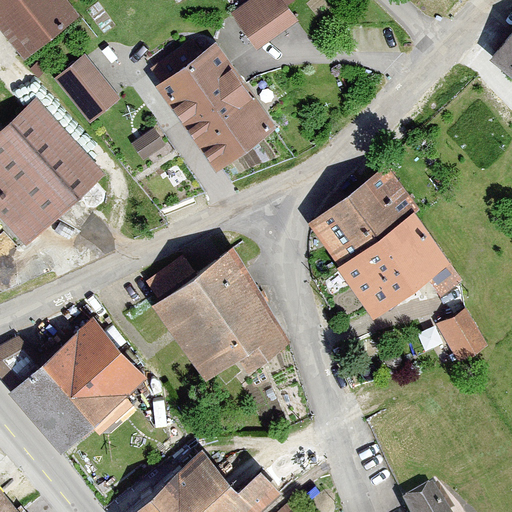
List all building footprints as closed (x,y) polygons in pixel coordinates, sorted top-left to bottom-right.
[(70,0),(0,0),(0,23),(29,60),(85,18),(70,0)] [(285,0),(254,0),(234,14),(259,52),(302,23),(285,0)] [(210,31),(153,70),(222,172),(279,133),(210,31)] [(511,39),(494,60),(511,74),(511,39)] [(106,41),(85,59),(102,79),(123,61),(106,41)] [(39,97),(0,132),(0,210),(31,244),(109,174),(39,97)] [(156,129),(137,142),(149,161),(168,149),(156,129)] [(389,167),(311,221),(376,316),(430,279),(442,297),(467,280),(389,167)] [(238,249),(156,304),(212,380),(241,360),(254,371),(296,342),(238,249)] [(471,306),(439,325),(460,362),(492,343),(471,306)] [(98,317),(13,390),(67,453),(152,380),(98,317)] [(207,450),(134,511),(263,511),(285,494),(265,470),(241,490),(207,450)] [(0,511),(21,511),(0,487),(0,511)] [(450,511),(437,488),(405,505),(409,511),(450,511)]
